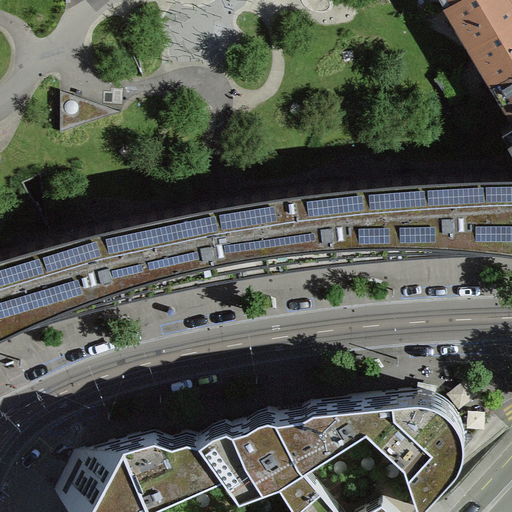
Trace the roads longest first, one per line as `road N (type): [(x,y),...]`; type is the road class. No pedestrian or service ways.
road 1 (residential): [(0,440),(47,399),(138,364),(299,335),(511,318)]
road 2 (motorway): [(0,237),(511,273)]
road 3 (motorway): [(511,215),(0,180)]
road 4 (motorway): [(511,270),(320,363),(185,457),(127,511)]
road 5 (motorway): [(247,511),(330,466),(456,415),(511,402)]
road 6 (unclassified): [(0,100),(98,0)]
